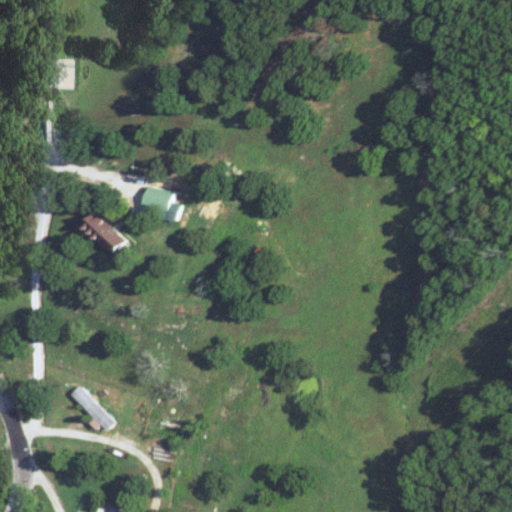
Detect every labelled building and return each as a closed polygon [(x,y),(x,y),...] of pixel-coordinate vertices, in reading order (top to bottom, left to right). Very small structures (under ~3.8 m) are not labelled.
[(66,87),(67,59),(38,58),(38,66),(41,66),(40,86),(66,87)] [(175,191),(149,186),(143,213),(178,220),(182,204),(172,201),(175,191)] [(118,229),(122,223),(99,209),(87,230),(123,251),(131,237),(118,229)] [(102,425),(108,431),(117,423),(81,385),(72,394),(94,417),(89,422),(97,430),(102,425)] [(117,511),(119,507),(99,502),(96,511),(117,511)]
